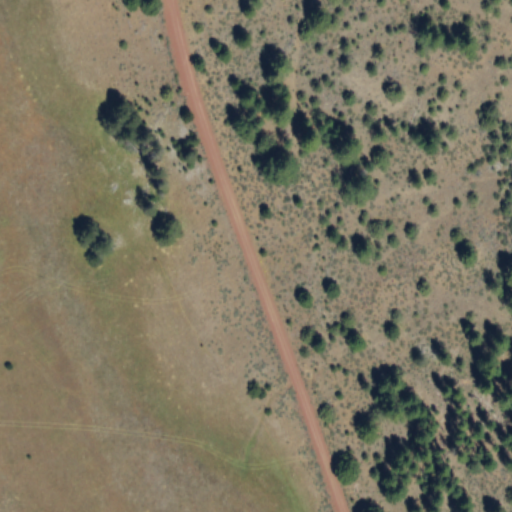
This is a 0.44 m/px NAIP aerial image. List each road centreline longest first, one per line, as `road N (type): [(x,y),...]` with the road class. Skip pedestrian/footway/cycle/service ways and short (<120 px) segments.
road 1 (residential): [(340,511),(296,408),(183,0)]
road 2 (track): [(282,349),(319,322),(319,0)]
